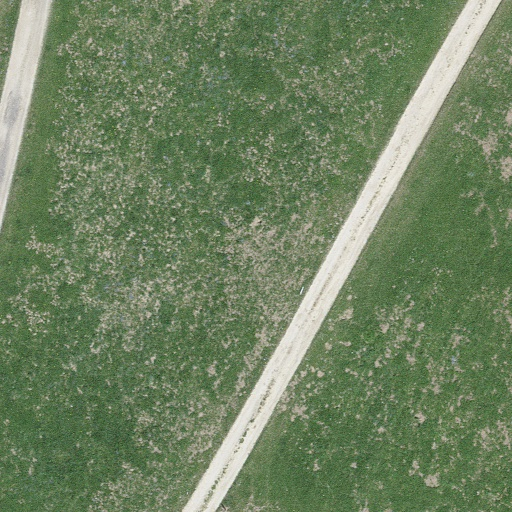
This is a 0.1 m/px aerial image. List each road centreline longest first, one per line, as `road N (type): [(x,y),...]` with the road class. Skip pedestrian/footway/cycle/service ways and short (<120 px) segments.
road 1 (track): [(197,511),(484,0)]
road 2 (track): [(32,0),(0,157)]
